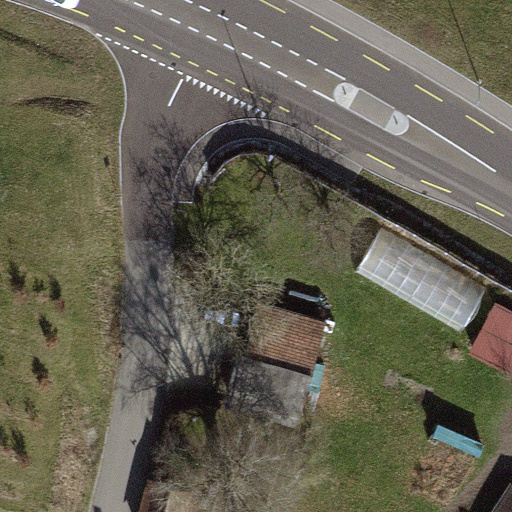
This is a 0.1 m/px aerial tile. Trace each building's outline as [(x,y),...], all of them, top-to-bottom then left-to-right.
[(487,286),(382,228),(357,272),(462,330),(487,286)] [(301,423),(328,319),(262,302),(249,351),(239,348),(225,403),(301,423)] [(511,309),(498,302),(471,349),(511,372),(511,309)] [(139,511),(190,511),(197,488),(150,474),(139,511)] [(511,511),(511,480),(492,511),(511,511)]
